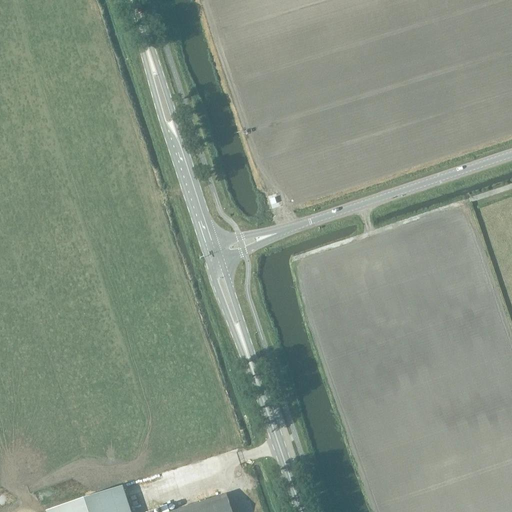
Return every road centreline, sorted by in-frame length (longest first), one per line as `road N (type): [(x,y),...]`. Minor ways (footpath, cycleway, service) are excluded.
road 1 (tertiary): [(211,253),(511,153)]
road 2 (tertiary): [(298,511),(211,253)]
road 3 (tertiary): [(211,253),(130,0)]
